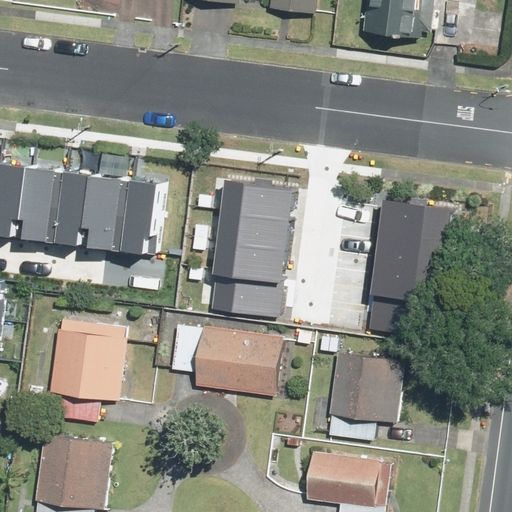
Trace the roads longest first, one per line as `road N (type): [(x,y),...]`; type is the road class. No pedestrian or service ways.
road 1 (residential): [(0,67),(511,133)]
road 2 (residential): [(0,253),(153,277)]
road 3 (unknown): [(316,511),(246,469),(212,424)]
